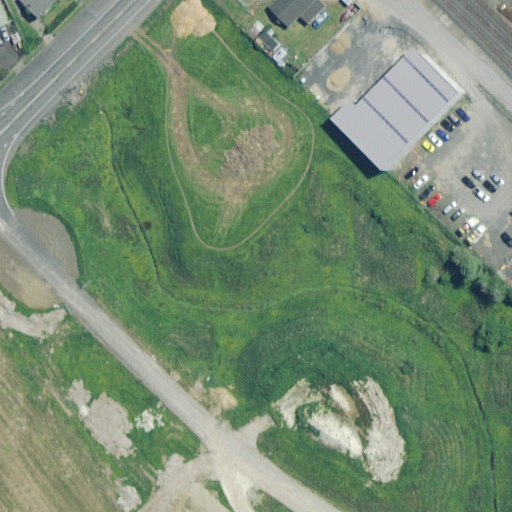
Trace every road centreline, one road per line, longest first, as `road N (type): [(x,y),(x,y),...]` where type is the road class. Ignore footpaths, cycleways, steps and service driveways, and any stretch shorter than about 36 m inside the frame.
road 1 (tertiary): [(320,511),(129,356),(71,327),(0,311)]
road 2 (residential): [(130,0),(0,126)]
